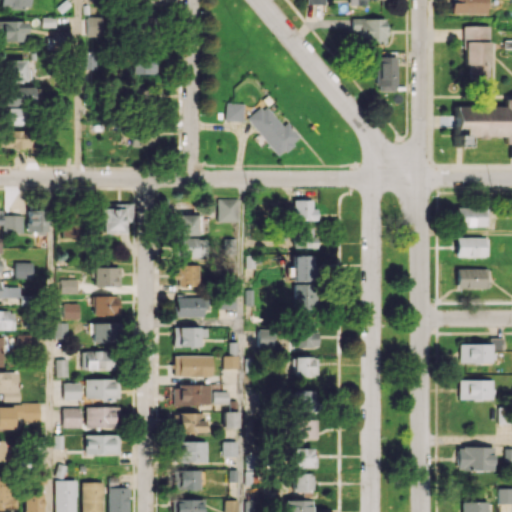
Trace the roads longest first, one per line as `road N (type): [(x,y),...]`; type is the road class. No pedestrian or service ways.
road 1 (residential): [(373,180),(0,178)]
road 2 (residential): [(421,511),(419,179)]
road 3 (residential): [(147,179),(146,511)]
road 4 (residential): [(373,180),(372,511)]
road 5 (residential): [(257,0),(357,117),(371,145),(373,180)]
road 6 (residential): [(420,0),(419,179)]
road 7 (residential): [(193,0),(192,179)]
